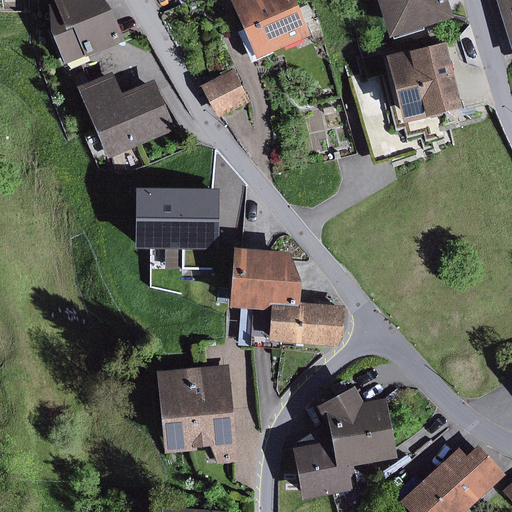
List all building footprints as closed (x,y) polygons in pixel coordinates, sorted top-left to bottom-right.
[(59,0),(61,28),(75,62),(135,38),(121,5),(117,0),(59,0)] [(311,37),(295,0),(235,0),(261,59),(311,37)] [(459,0),(389,0),(400,32),(463,12),(459,0)] [(470,105),(454,39),(396,53),(413,119),(470,105)] [(119,67),(87,83),(124,156),(186,124),(162,77),(132,92),(119,67)] [(223,116),(249,102),(232,69),(205,84),(223,116)] [(218,220),(205,218),(206,213),(172,209),(168,251),(214,255),(218,220)] [(294,248),(241,243),(234,301),(275,304),(306,307),(307,281),(294,248)] [(306,307),(275,304),(274,343),(336,347),(345,338),(346,310),(306,307)] [(226,459),(245,458),(238,363),(166,369),(172,448),(217,444),(226,459)] [(403,456),(387,402),(367,408),(355,390),(326,405),(336,423),(345,469),(361,465),(403,456)] [(345,469),(336,423),(311,428),(314,445),(295,450),(306,502),(366,489),(364,481),(361,465),(345,469)] [(475,455),(466,445),(409,494),(424,511),(468,511),(511,474),(511,471),(488,444),(475,455)]
